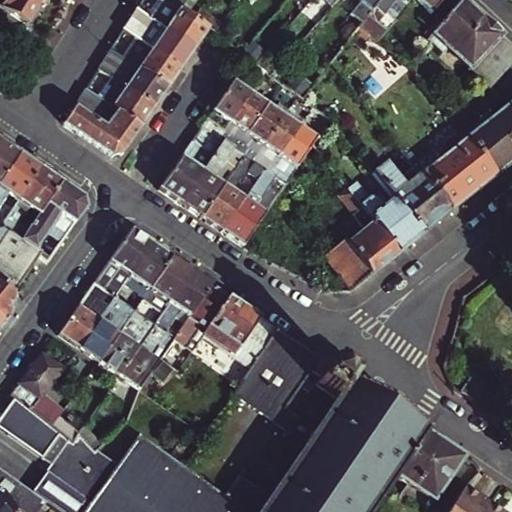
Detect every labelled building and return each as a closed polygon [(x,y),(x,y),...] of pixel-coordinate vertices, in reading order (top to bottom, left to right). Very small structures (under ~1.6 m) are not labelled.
[(0,0),(0,6),(28,26),(41,5),(43,7),(47,0),(0,0)] [(168,3),(163,0),(140,0),(135,10),(193,50),(206,30),(192,20),(168,3)] [(198,11),(183,0),(169,0),(168,3),(192,20),(197,12),(198,11)] [(357,26),(377,0),(360,0),(346,19),(357,27),(357,26)] [(391,0),(400,0),(404,3),(406,0),(416,0),(441,23),(460,0),(377,0),(357,26),(369,35),(376,41),(386,29),(377,22),(391,0)] [(469,70),(485,53),(500,35),(462,0),(460,0),(441,23),(428,38),(444,53),(448,49),(469,70)] [(193,50),(135,10),(122,30),(136,40),(179,70),(193,50)] [(219,29),(197,12),(192,20),(206,30),(213,36),(219,29)] [(357,27),(350,35),(362,44),(369,35),(357,26),(357,27)] [(488,88),(504,71),(511,62),(511,46),(500,35),(485,53),(469,70),(488,88)] [(136,40),(123,60),(166,89),(179,70),(136,40)] [(166,89),(123,60),(109,51),(97,70),(108,78),(154,108),(166,89)] [(263,72),(252,64),(246,60),(237,73),(255,85),(263,72)] [(278,66),(268,76),(280,84),(288,74),(278,66)] [(105,104),(116,111),(140,128),(154,108),(108,78),(104,83),(110,87),(101,101),(105,104)] [(298,81),(290,92),(296,96),(300,99),(308,89),(298,81)] [(231,83),(200,128),(212,136),(207,142),(210,144),(214,137),(218,140),(229,123),(248,95),(231,83)] [(102,108),(105,104),(101,101),(84,90),(62,125),(111,158),(120,157),(140,128),(116,111),(104,128),(86,115),(94,103),(102,108)] [(265,106),(248,95),(229,123),(246,135),(265,106)] [(265,106),(246,135),(263,146),(282,117),(265,106)] [(463,136),(467,140),(495,176),(511,162),(511,110),(509,107),(485,126),(481,121),(463,136)] [(282,117),(263,146),(252,163),(253,164),(264,171),(275,154),(279,157),(298,129),(282,117)] [(212,136),(200,128),(158,191),(180,205),(201,173),(187,163),(192,155),(198,156),(207,142),(212,136)] [(298,129),(279,157),(296,168),(315,140),(298,129)] [(214,147),(218,140),(214,137),(210,144),(214,147)] [(222,143),(218,140),(214,147),(218,149),(222,143)] [(467,140),(420,177),(449,213),(495,176),(467,140)] [(0,181),(18,155),(0,142),(0,181)] [(224,162),(235,170),(239,163),(243,166),(247,159),(235,151),(222,143),(218,149),(201,173),(180,205),(201,220),(223,188),(212,180),(224,162)] [(0,190),(17,202),(39,169),(18,155),(0,181),(0,190)] [(247,159),(243,166),(247,168),(251,162),(247,159)] [(223,188),(201,220),(222,234),(249,194),(238,187),(253,164),(252,163),(251,162),(247,168),(243,166),(239,163),(235,170),(223,188)] [(371,173),(392,199),(421,236),(449,213),(420,177),(413,169),(397,182),(382,164),(371,173)] [(268,174),(275,178),(279,171),(273,167),(268,174)] [(38,217),(60,184),(39,169),(17,202),(12,208),(0,226),(14,237),(22,241),(25,236),(15,230),(24,217),(23,211),(25,208),(38,217)] [(264,171),(249,194),(222,234),(242,248),(264,215),(254,209),(275,178),(268,174),(264,171)] [(275,178),(280,181),(284,175),(279,171),(275,178)] [(284,175),(280,181),(285,184),(289,178),(284,175)] [(348,192),(363,210),(398,254),(421,236),(392,199),(381,207),(372,195),(367,199),(354,183),(348,192)] [(44,238),(58,248),(85,209),(82,199),(60,184),(38,217),(25,236),(22,241),(19,245),(38,259),(46,264),(49,260),(35,250),(44,238)] [(0,199),(2,201),(12,208),(17,202),(0,190),(0,199)] [(363,210),(348,192),(339,199),(354,217),(363,210)] [(363,210),(354,217),(365,232),(348,246),(345,242),(325,258),(351,292),(398,254),(363,210)] [(128,277),(150,245),(130,232),(93,285),(108,295),(105,300),(110,303),(113,299),(128,277)] [(0,257),(0,278),(14,293),(38,259),(19,245),(22,241),(14,237),(0,257)] [(49,260),(58,248),(44,238),(35,250),(49,260)] [(148,291),(170,259),(150,245),(128,277),(148,291)] [(170,259),(148,291),(168,304),(190,272),(170,259)] [(210,286),(190,272),(168,304),(153,326),(165,334),(174,320),(176,310),(188,318),(210,286)] [(0,317),(6,323),(10,318),(14,293),(0,278),(0,317)] [(77,350),(96,322),(87,316),(96,302),(106,309),(110,303),(105,300),(108,295),(93,285),(57,336),(77,350)] [(188,318),(174,340),(171,345),(167,350),(160,360),(171,368),(184,350),(190,354),(202,336),(227,298),(210,286),(188,318)] [(276,331),(227,298),(202,336),(251,369),(276,331)] [(99,364),(117,337),(127,323),(130,317),(125,314),(128,310),(113,299),(110,303),(106,309),(96,322),(77,350),(99,364)] [(137,350),(147,336),(150,331),(145,328),(149,323),(133,313),(130,317),(127,323),(117,337),(99,364),(118,378),(137,350)] [(139,392),(157,364),(160,360),(167,350),(171,345),(166,342),(169,337),(165,334),(153,326),(150,331),(147,336),(137,350),(118,378),(139,392)] [(251,369),(233,395),(306,444),(350,380),(276,331),(251,369)] [(40,397),(60,372),(41,357),(9,396),(13,399),(28,411),(40,397)] [(476,406),(488,390),(471,378),(460,395),(476,406)] [(260,511),(371,511),(397,475),(433,500),(463,458),(426,434),(427,433),(350,380),(306,444),(274,492),(260,511)] [(28,411),(53,431),(58,424),(64,415),(40,397),(28,411)] [(28,411),(13,399),(0,418),(0,429),(43,460),(60,437),(53,431),(28,411)] [(72,446),(77,439),(58,424),(53,431),(60,437),(68,443),(72,446)] [(84,428),(77,438),(95,454),(96,453),(102,447),(84,428)] [(244,511),(224,497),(184,469),(139,437),(117,467),(96,453),(95,454),(77,438),(77,439),(72,446),(68,443),(32,493),(45,503),(58,511),(244,511)] [(0,511),(10,511),(14,508),(19,511),(38,511),(45,503),(32,493),(0,470),(0,511)] [(243,470),(224,497),(244,511),(260,511),(274,492),(270,489),(266,495),(244,481),(249,474),(243,470)] [(498,511),(464,489),(447,511),(498,511)]
